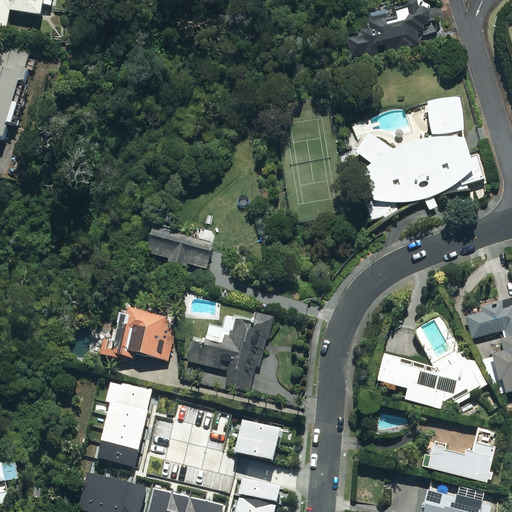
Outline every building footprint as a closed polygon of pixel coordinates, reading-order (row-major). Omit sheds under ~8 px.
[(50,19),(52,0),(0,0),(0,27),(15,30),(17,14),(50,19)] [(355,35),(357,40),(341,45),(346,60),(360,55),(362,64),(419,46),(416,36),(426,33),(423,23),(428,22),(424,9),(415,12),(412,5),(402,8),(403,12),(391,16),(392,18),(382,21),(381,17),(364,23),(366,31),(355,35)] [(0,141),(1,138),(5,139),(21,82),(25,83),(29,70),(23,68),(28,52),(0,44),(0,141)] [(454,103),(421,107),(425,141),(458,137),(454,103)] [(472,160),(463,163),(457,148),(456,148),(452,147),(449,147),(446,146),(442,146),(439,145),(435,145),(432,145),(428,145),(425,145),(422,145),(418,146),(415,146),(411,147),(408,148),(405,148),(401,149),(398,151),(395,152),(392,153),(388,154),(385,156),(365,140),(347,162),(361,173),(360,174),(358,177),(356,179),(367,205),(360,208),(368,226),(390,216),(387,210),(388,210),(392,209),(396,209),(400,209),(404,208),(408,208),(412,207),(416,206),(420,205),(424,203),(427,202),(431,201),(435,199),(438,197),(442,195),(446,193),(449,191),(452,189),(456,187),(457,185),(459,189),(480,180),(472,160)] [(152,253),(173,259),(172,262),(189,268),(191,264),(211,270),(219,244),(160,227),(152,253)] [(511,313),(510,306),(501,309),(499,303),(475,311),(476,315),(461,320),(470,344),(499,335),(502,343),(495,345),(498,357),(486,361),(494,385),(498,384),(503,400),(511,397),(511,313)] [(142,354),(171,361),(182,321),(135,308),(133,316),(127,314),(119,342),(107,339),(103,355),(139,363),(142,354)] [(197,336),(189,361),(232,374),(228,387),(254,395),(277,318),(257,311),(253,324),(232,318),(224,345),(197,336)] [(378,360),(377,361),(372,389),(400,394),(401,405),(438,412),(440,406),(449,402),(455,409),(471,401),(467,396),(484,389),(471,364),(464,364),(461,362),(436,375),(433,371),(378,360)] [(113,401),(100,456),(134,464),(153,388),(111,378),(106,400),(113,401)] [(285,428),(246,418),(238,451),(277,460),(285,428)] [(444,451),(431,448),(424,473),(488,485),(488,482),(491,482),(492,476),(488,475),(494,449),(473,447),(471,454),(462,453),(461,458),(443,455),(444,451)] [(4,483),(13,482),(11,464),(2,465),(0,450),(0,494),(5,494),(4,483)] [(90,472),(81,507),(101,511),(142,511),(148,487),(90,472)] [(275,511),(282,486),(243,477),(239,492),(242,493),(237,511),(275,511)] [(156,487),(150,511),(225,511),(227,504),(156,487)] [(418,511),(474,511),(475,507),(421,497),(418,511)]
